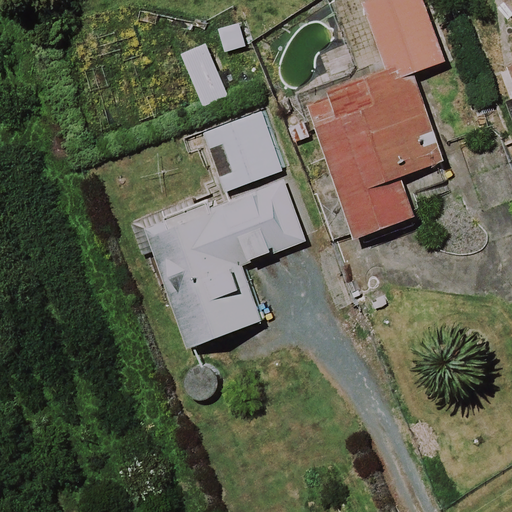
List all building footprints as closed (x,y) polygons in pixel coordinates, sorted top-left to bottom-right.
[(452,62),(430,0),(390,0),(374,6),(399,76),(318,104),(365,238),(427,217),(412,177),(458,161),(426,72),(452,62)] [(245,16),(219,21),(227,61),(253,56),(245,16)] [(236,96),(214,45),(190,55),(211,107),(236,96)] [(511,54),(500,58),(511,98),(511,54)] [(232,192),(288,170),(266,111),(209,132),(232,192)] [(288,170),(232,192),(139,227),(150,256),(161,252),(197,349),(269,322),(248,265),(315,240),(288,170)]
